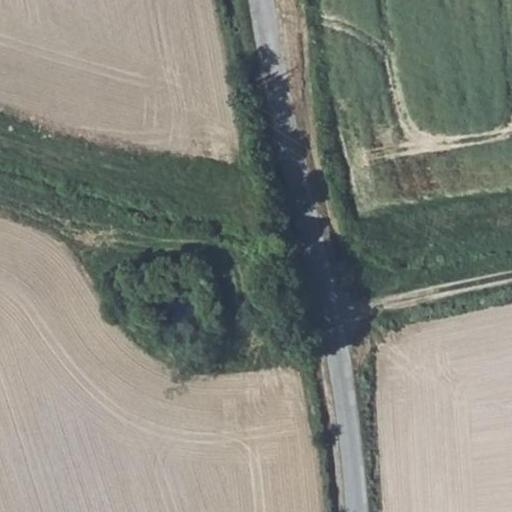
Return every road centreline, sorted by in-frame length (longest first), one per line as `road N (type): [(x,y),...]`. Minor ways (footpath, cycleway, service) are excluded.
road 1 (unclassified): [(358,511),(331,313),(270,73),(260,0)]
road 2 (track): [(331,313),(511,273)]
